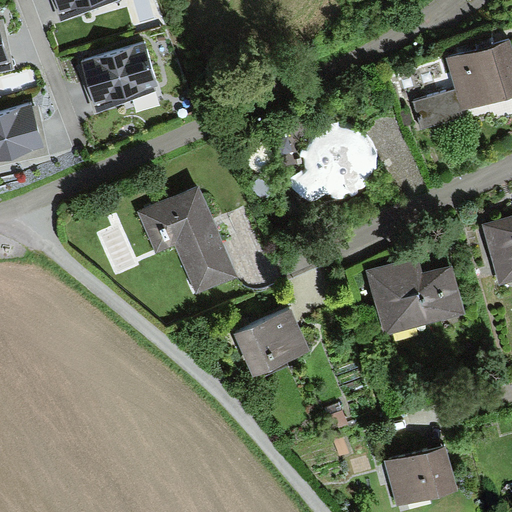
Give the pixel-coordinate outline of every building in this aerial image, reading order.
[(511,37),(452,53),(461,87),(418,98),(425,126),(466,115),(464,106),(511,92),(511,37)] [(143,39),(80,58),(92,99),(155,80),(143,39)] [(30,99),(0,108),(0,153),(43,140),(30,99)] [(364,127),(344,122),(334,125),(325,128),(316,132),(310,140),(307,146),(303,155),(297,157),(291,167),(293,180),(300,188),(309,198),(315,196),(324,193),(332,193),(343,195),(360,190),(370,180),(378,163),(379,150),(374,138),(364,127)] [(201,181),(141,207),(159,249),(178,240),(199,289),(240,272),(201,181)] [(511,214),(487,221),(504,280),(511,277),(511,214)] [(419,251),(371,265),(390,328),(468,306),(455,261),(424,270),(419,251)] [(255,317),(239,324),(256,367),(276,359),(313,343),(295,300),(255,317)] [(449,437),(389,455),(402,499),(462,482),(449,437)]
